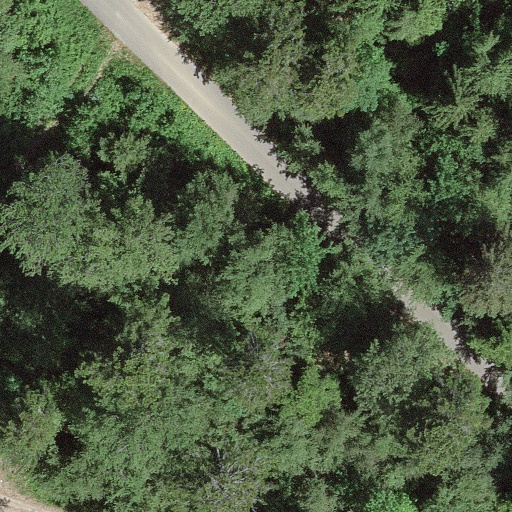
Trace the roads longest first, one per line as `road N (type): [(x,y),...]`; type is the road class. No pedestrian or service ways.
road 1 (track): [(109,0),(316,208),(511,368)]
road 2 (track): [(0,186),(94,75),(136,0)]
